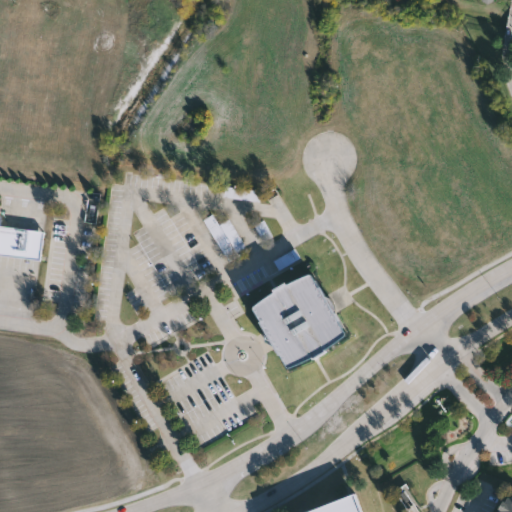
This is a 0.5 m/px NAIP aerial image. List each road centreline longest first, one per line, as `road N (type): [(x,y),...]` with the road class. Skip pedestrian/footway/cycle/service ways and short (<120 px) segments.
road 1 (tertiary): [(511,268),(218,477),(126,511)]
road 2 (tertiary): [(235,511),(292,481),(511,314)]
road 3 (residential): [(115,341),(336,219)]
road 4 (residential): [(417,329),(336,219)]
